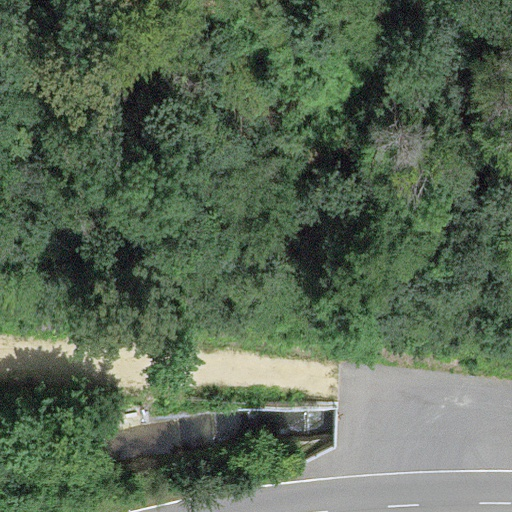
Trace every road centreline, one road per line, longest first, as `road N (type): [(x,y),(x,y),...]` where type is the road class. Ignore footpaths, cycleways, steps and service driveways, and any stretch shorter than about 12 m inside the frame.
road 1 (track): [(0,365),(267,392),(511,432)]
road 2 (track): [(511,56),(293,27),(266,0)]
road 3 (secondary): [(511,505),(297,511)]
